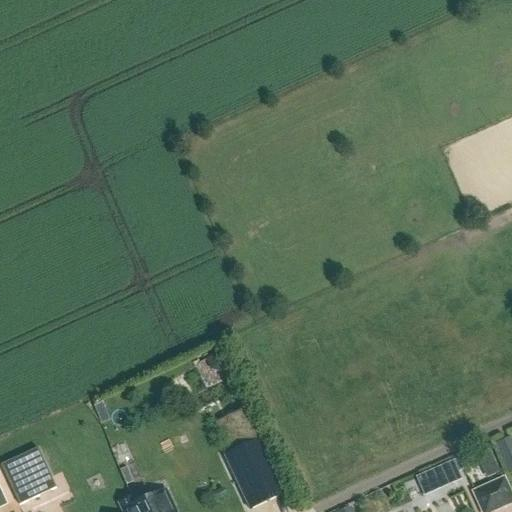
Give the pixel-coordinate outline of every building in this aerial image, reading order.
[(221,354),(206,361),(211,371),(221,373),(228,369),(221,354)] [(160,387),(163,398),(184,393),(181,382),(160,387)] [(225,456),(250,511),(287,494),(261,439),(225,456)] [(38,449),(1,466),(20,506),(57,489),(38,449)] [(436,471),(443,488),(461,480),(457,473),(462,471),(458,461),(436,471)] [(480,511),(497,511),(511,505),(511,492),(505,477),(472,492),(480,511)] [(175,511),(165,490),(136,503),(133,496),(119,503),(123,511),(175,511)]
